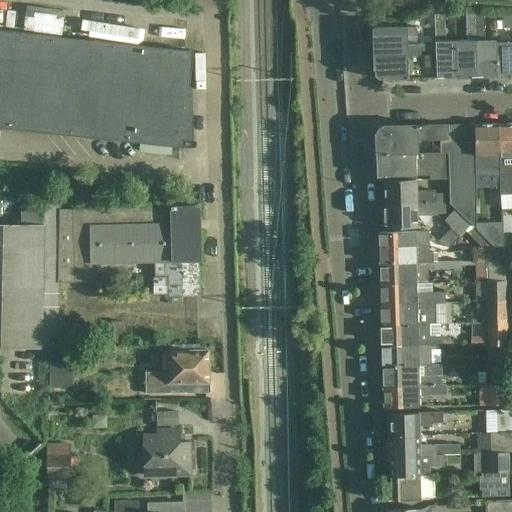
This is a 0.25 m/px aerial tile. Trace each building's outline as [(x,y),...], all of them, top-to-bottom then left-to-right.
[(41,0),(40,21),(78,23),(79,11),(66,10),(66,0),(41,0)] [(436,15),(436,44),(436,55),(437,78),(457,78),(457,41),(446,41),(445,34),(444,14),(436,15)] [(485,16),(476,17),(477,77),(498,77),(497,42),(497,40),(486,41),(485,16)] [(477,77),(476,17),(466,17),(467,41),(457,41),(457,78),(477,77)] [(417,44),(417,27),(407,28),(373,28),(374,56),(436,55),(436,44),(417,44)] [(194,51),(0,30),(0,127),(183,148),(184,141),(194,140),(192,87),(190,87),(194,51)] [(511,41),(497,42),(498,77),(511,76),(511,41)] [(437,78),(436,55),(374,56),(374,75),(379,80),(408,78),(437,78)] [(511,123),(498,124),(499,166),(500,166),(511,165),(511,123)] [(476,158),(475,124),(380,127),(376,131),(377,155),(419,154),(419,141),(440,140),(441,154),(448,153),(450,180),(451,204),(456,210),(471,224),(475,228),(477,227),(477,223),(477,166),(476,158)] [(499,166),(498,124),(475,124),(476,158),(477,166),(491,166),(492,186),(501,186),(500,166),(499,166)] [(441,154),(419,154),(377,155),(377,177),(384,177),(384,181),(416,181),(450,180),(448,153),(441,154)] [(416,181),(384,181),(385,206),(437,205),(437,214),(446,214),(446,194),(437,194),(437,192),(431,192),(431,188),(426,188),(426,192),(416,192),(416,181)] [(60,198),(43,198),(43,227),(43,287),(42,347),(58,347),(59,282),(93,281),(92,263),(154,262),(155,278),(154,278),(154,294),(165,293),(165,296),(199,296),(197,207),(173,207),(173,205),(171,206),(171,209),(60,211),(60,198)] [(437,205),(385,206),(386,229),(417,228),(417,217),(437,217),(437,214),(437,205)] [(471,224),(456,210),(445,221),(450,227),(450,228),(451,229),(450,230),(459,239),(465,231),(471,224)] [(502,223),(477,223),(477,227),(477,230),(489,243),(494,247),(503,247),(503,238),(502,225),(502,223)] [(475,228),(471,224),(465,231),(482,248),(489,243),(477,230),(475,228)] [(0,225),(0,286),(43,287),(43,227),(0,225)] [(459,239),(450,230),(439,242),(449,249),(459,239)] [(430,248),(429,232),(386,233),(379,233),(380,250),(430,248)] [(430,252),(430,248),(380,250),(380,264),(438,262),(438,254),(433,254),(433,252),(430,252)] [(475,262),(486,262),(493,261),(492,256),(485,248),(482,248),(475,249),(475,262)] [(462,270),(462,261),(438,262),(380,264),(381,285),(417,284),(429,284),(429,271),(462,270)] [(496,261),(493,261),(486,262),(475,262),(475,283),(487,283),(506,283),(506,268),(496,261)] [(507,303),(506,283),(487,283),(487,301),(486,301),(486,304),(507,303)] [(417,294),(417,284),(381,285),(381,306),(446,305),(446,293),(417,294)] [(43,287),(0,286),(0,346),(9,346),(42,347),(43,287)] [(507,321),(507,303),(486,304),(486,324),(488,324),(494,324),(494,321),(507,321)] [(446,324),(446,305),(381,306),(382,326),(440,324),(446,324)] [(508,347),(507,321),(494,321),(494,324),(488,324),(488,339),(472,338),(472,345),(488,346),(508,347)] [(78,336),(79,348),(138,347),(137,338),(126,338),(125,322),(113,322),(113,335),(78,336)] [(440,337),(440,324),(382,326),(382,347),(436,344),(443,344),(443,337),(440,337)] [(437,350),(436,344),(382,347),(383,367),(431,365),(431,350),(437,350)] [(508,347),(488,346),(487,366),(508,367),(508,347)] [(169,372),(146,372),(146,394),(170,393),(186,393),(186,394),(191,394),(211,393),(210,381),(208,381),(207,367),(210,367),(210,358),(207,358),(207,353),(200,353),(200,349),(170,350),(170,353),(169,353),(169,372)] [(442,385),(442,365),(431,365),(383,367),(384,388),(442,385)] [(487,366),(486,367),(486,385),(508,386),(508,367),(487,366)] [(442,396),(442,385),(384,388),(384,408),(420,407),(420,397),(442,396)] [(508,386),(486,385),(486,405),(508,405),(508,386)] [(511,431),(511,410),(498,411),(499,432),(511,431)] [(443,412),(409,413),(389,414),(390,437),(420,436),(420,424),(444,423),(443,412)] [(178,430),(166,430),(159,430),(159,436),(145,436),(146,469),(174,468),(175,475),(190,474),(189,443),(179,443),(178,430)] [(511,453),(511,433),(492,433),(492,453),(507,453),(511,453)] [(421,446),(420,436),(390,437),(390,457),(444,455),(460,455),(460,445),(421,446)] [(507,457),(507,453),(492,453),(488,453),(488,473),(509,473),(509,457),(507,457)] [(444,466),(444,455),(390,457),(391,477),(430,476),(430,475),(430,466),(437,466),(444,466)] [(69,476),(69,456),(48,456),(49,476),(69,476)] [(510,497),(509,473),(488,473),(482,473),(482,497),(510,497)] [(435,499),(434,475),(430,475),(430,476),(391,477),(392,500),(430,499),(435,499)] [(511,511),(511,500),(488,501),(487,511),(511,511)] [(184,511),(184,503),(148,504),(148,511),(184,511)]
